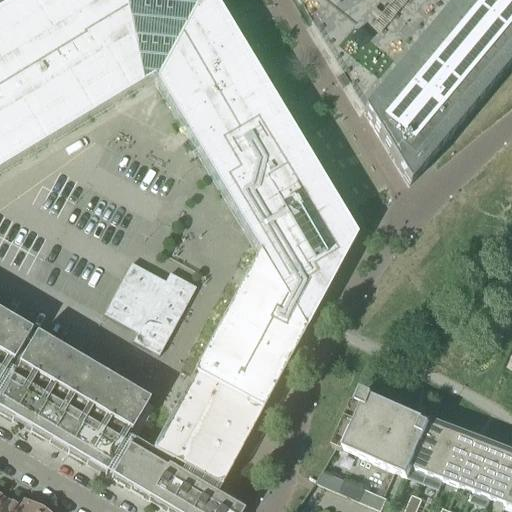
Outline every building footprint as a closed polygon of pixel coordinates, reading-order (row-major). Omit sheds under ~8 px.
[(257,258),(151,455),(170,465),(189,475),(208,486),(220,492),(307,331),(355,242),(209,0),(23,0),(0,14),(0,416),(110,482),(133,444),(135,441),(129,438),(148,406),(35,340),(29,349),(24,346),(30,337),(0,319),(0,175),(152,84),(257,258)] [(511,0),(292,0),(362,115),(407,190),(428,165),(511,64),(511,0)] [(130,268),(102,319),(136,338),(132,346),(158,360),(172,334),(186,309),(177,304),(186,287),(168,278),(164,286),(130,268)] [(511,349),(503,368),(504,368),(504,370),(511,373),(511,349)] [(337,451),(407,482),(419,455),(431,428),(360,397),(336,451),(337,452),(337,451)] [(407,482),(423,488),(446,433),(431,428),(419,455),(407,482)] [(438,494),(442,484),(461,439),(446,433),(423,488),(438,494)] [(442,484),(458,491),(477,445),(461,439),(442,484)] [(133,444),(110,482),(128,493),(151,455),(133,444)] [(458,491),(473,497),(493,450),(488,448),(488,450),(477,445),(458,491)] [(486,511),(489,503),(509,456),(504,454),(504,456),(494,452),(494,451),(493,450),(473,497),(470,506),(486,511)] [(128,493),(147,504),(170,465),(151,455),(128,493)] [(489,503),(505,509),(511,491),(511,458),(509,458),(510,457),(509,456),(489,503)] [(147,504),(160,511),(167,511),(189,475),(170,465),(147,504)] [(167,511),(193,511),(208,486),(189,475),(167,511)] [(316,488),(339,497),(344,484),(323,475),(316,488)] [(344,484),(339,497),(359,506),(364,493),(344,484)] [(193,511),(218,511),(228,496),(220,492),(208,486),(193,511)] [(364,493),(359,506),(371,511),(382,511),(386,503),(364,493)] [(228,496),(218,511),(242,511),(246,507),(228,496)] [(412,499),(406,511),(418,511),(422,503),(412,499)] [(0,511),(17,511),(18,511),(2,502),(0,506),(0,511)]
